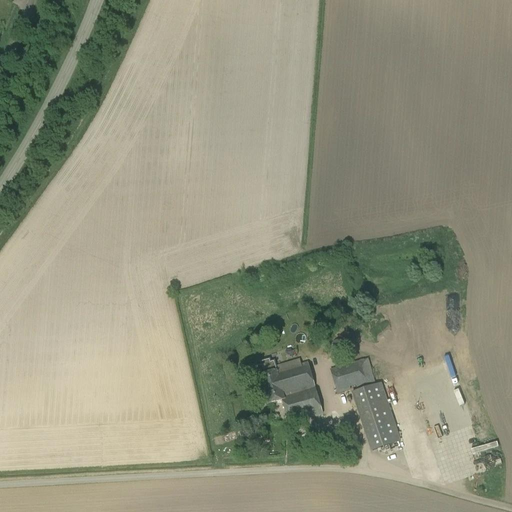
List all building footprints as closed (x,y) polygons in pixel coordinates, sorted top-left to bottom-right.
[(331,370),(338,395),(351,391),(350,388),(355,387),(356,389),(375,384),(368,360),(331,370)] [(284,398),(315,389),(308,364),(277,373),(274,363),(270,364),(269,361),(260,364),(261,366),(257,367),(263,387),(272,384),(272,382),(279,380),(284,398)] [(272,384),(263,387),(269,406),(283,402),(289,425),(322,415),(315,389),(284,398),(279,380),(272,382),(272,384)] [(381,385),(352,395),(371,452),(400,442),(381,385)] [(487,470),(498,467),(499,472),(502,471),(499,460),(486,463),(487,470)] [(497,468),(482,472),(483,478),(499,474),(497,468)]
